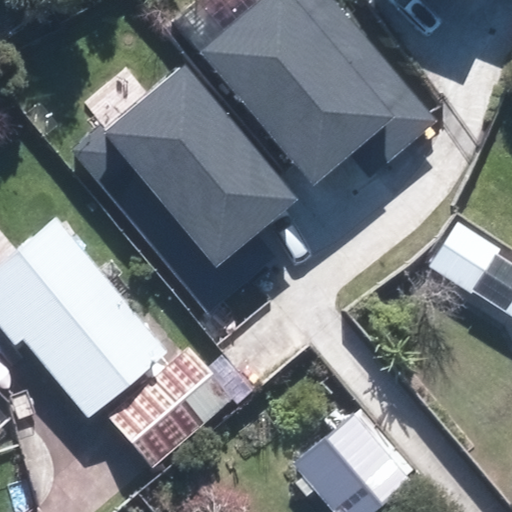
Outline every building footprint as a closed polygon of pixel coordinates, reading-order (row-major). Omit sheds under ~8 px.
[(435,121),(331,0),(260,0),(198,52),(312,186),(351,153),(370,176),(435,121)] [(294,200),(184,69),(107,133),(99,123),(69,148),(208,314),(278,256),(257,231),(294,200)] [(157,355),(40,221),(0,255),(0,333),(78,423),(157,355)] [(143,470),(222,401),(176,349),(97,419),(143,470)] [(345,416),(284,465),(322,511),(363,511),(399,483),(345,416)] [(511,433),(498,491),(511,494),(511,433)]
